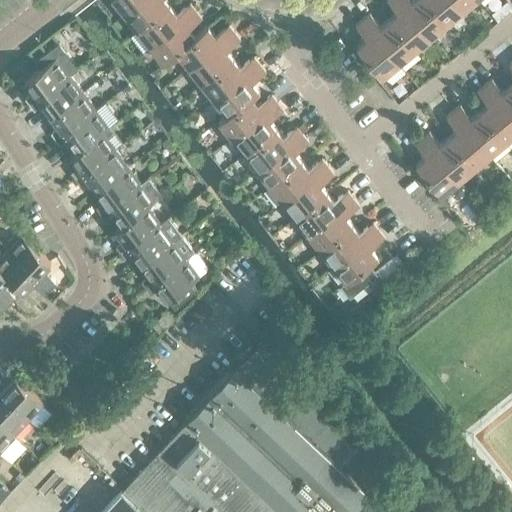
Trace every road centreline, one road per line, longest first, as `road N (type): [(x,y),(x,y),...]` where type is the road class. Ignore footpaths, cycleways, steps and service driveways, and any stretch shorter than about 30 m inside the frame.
road 1 (residential): [(0,345),(61,329),(88,290),(78,246),(0,117)]
road 2 (residential): [(362,141),(511,21)]
road 3 (residential): [(362,141),(296,46),(301,3)]
road 4 (residential): [(434,238),(362,141)]
